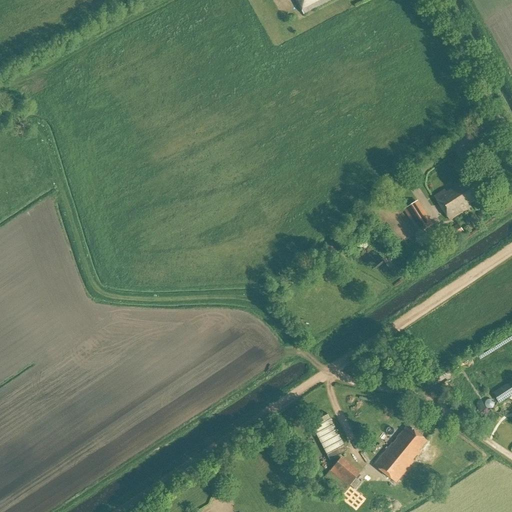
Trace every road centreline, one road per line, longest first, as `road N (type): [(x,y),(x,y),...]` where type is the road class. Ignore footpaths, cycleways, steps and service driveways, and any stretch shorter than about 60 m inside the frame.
road 1 (track): [(511,247),(116,511)]
road 2 (track): [(511,457),(418,396),(331,375)]
road 3 (tertiary): [(511,142),(439,0)]
